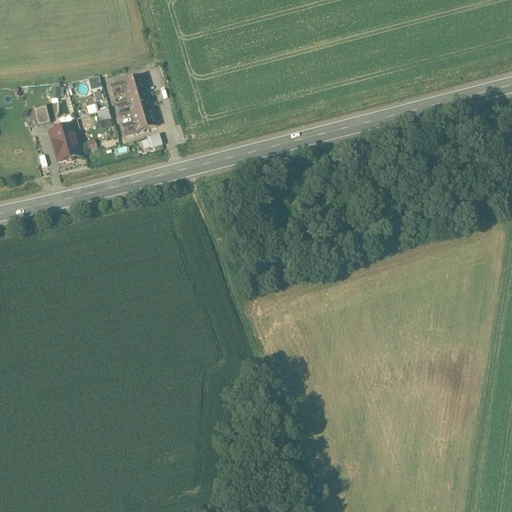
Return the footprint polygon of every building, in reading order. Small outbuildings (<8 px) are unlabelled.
[(88,81),(91,92),(101,89),(99,78),(88,81)] [(142,78),(123,84),(126,92),(129,104),(131,110),(132,114),(135,124),(137,133),(156,127),(150,107),(145,88),(142,78)] [(123,84),(112,87),(115,96),(126,92),(123,84)] [(62,88),(49,88),(50,99),(62,98),(62,88)] [(95,104),(85,107),(88,115),(98,112),(95,104)] [(129,104),(118,107),(121,117),(132,114),(131,110),(129,104)] [(46,107),(33,110),(37,128),(51,124),(46,107)] [(108,112),(97,115),(100,122),(110,119),(108,112)] [(135,124),(124,127),(126,136),(137,133),(135,124)] [(66,132),(65,128),(62,126),(58,127),(56,130),(57,132),(51,133),(59,163),(65,161),(68,163),(72,162),(74,159),(80,157),(73,132),(68,133),(66,132)] [(148,139),(151,150),(162,147),(159,136),(148,139)] [(87,151),(96,148),(94,140),(85,143),(87,151)]
